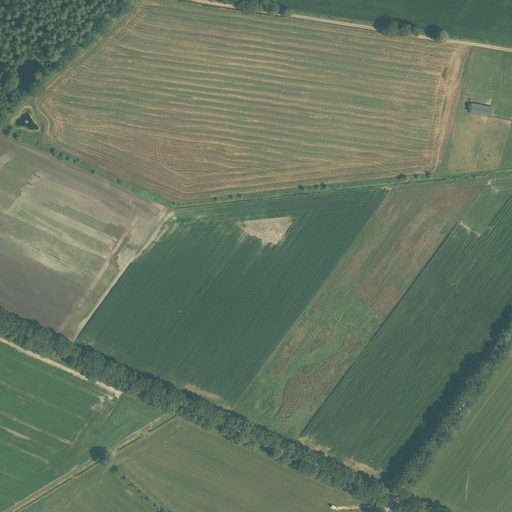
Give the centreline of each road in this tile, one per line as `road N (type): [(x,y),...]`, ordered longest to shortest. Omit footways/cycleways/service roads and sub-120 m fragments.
road 1 (track): [(391,496),(0,320)]
road 2 (track): [(511,51),(193,0)]
road 3 (unclassified): [(391,496),(511,332)]
